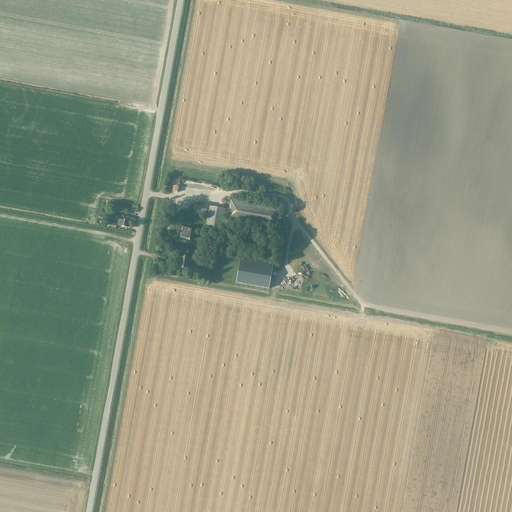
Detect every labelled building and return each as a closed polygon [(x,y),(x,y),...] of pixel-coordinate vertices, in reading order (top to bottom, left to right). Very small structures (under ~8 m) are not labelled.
[(247,188),(249,180),(234,177),(232,186),(247,188)] [(279,218),(281,206),(231,197),(228,209),(227,209),(225,221),(277,231),(280,218),(279,218)] [(205,214),(206,207),(195,205),(193,211),(205,214)] [(221,228),(225,209),(209,206),(206,225),(221,228)] [(122,219),(120,219),(119,223),(118,222),(118,225),(121,226),(126,227),(127,220),(122,219)] [(191,234),(192,229),(182,227),(180,238),(190,240),(191,236),(193,236),(193,234),(191,234)] [(187,269),(189,257),(181,256),(178,268),(187,269)] [(268,289),(272,267),(240,261),(236,283),(268,289)]
